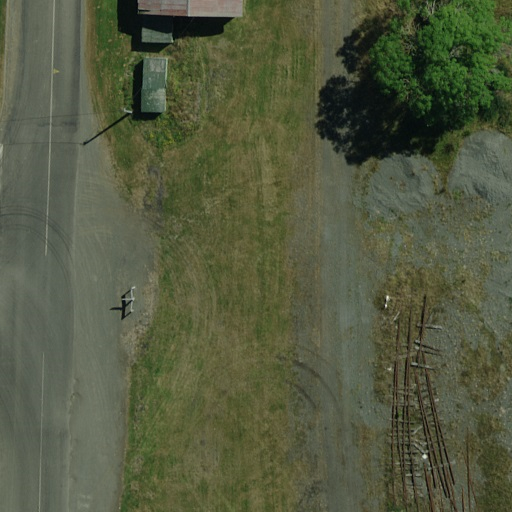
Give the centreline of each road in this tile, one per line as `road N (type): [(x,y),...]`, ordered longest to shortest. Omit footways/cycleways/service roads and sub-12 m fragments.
road 1 (tertiary): [(53,0),(45,279)]
road 2 (tertiary): [(45,279),(40,511)]
